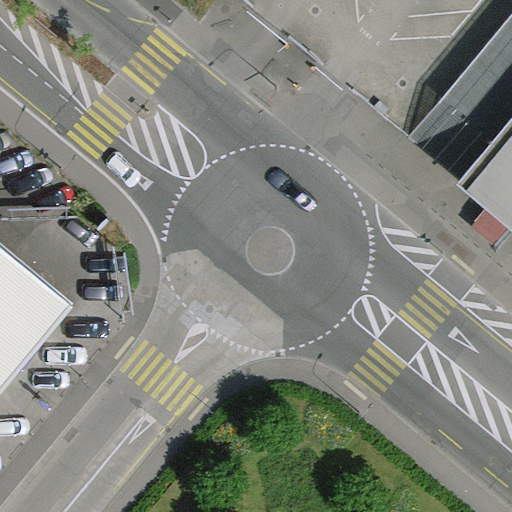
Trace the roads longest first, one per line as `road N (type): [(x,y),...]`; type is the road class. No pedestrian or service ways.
road 1 (secondary): [(287,314),(342,342),(511,471)]
road 2 (secondary): [(0,51),(201,236)]
road 3 (unclassified): [(53,511),(227,302)]
road 4 (secondary): [(274,179),(194,94),(79,0)]
road 5 (secondary): [(511,378),(334,225)]
